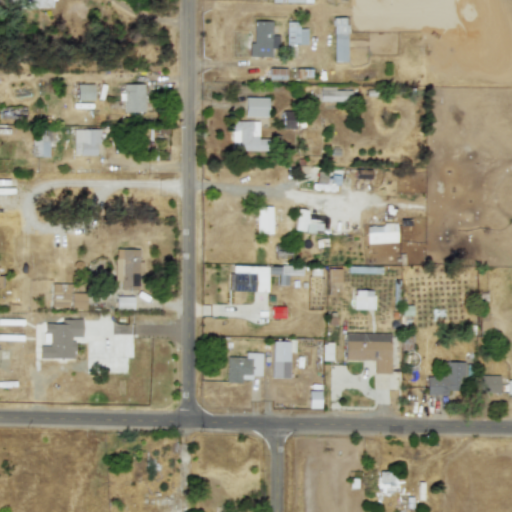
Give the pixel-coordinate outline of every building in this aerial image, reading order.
[(331,17),(332,62),(345,61),(345,17),(331,17)] [(271,21),(250,21),(250,56),(270,57),(270,48),(278,48),(278,35),(271,35),(271,21)] [(285,21),(285,44),(305,44),(305,28),(297,28),(297,21),(285,21)] [(285,79),(284,68),(268,69),(268,79),(285,79)] [(75,100),(92,100),(93,84),(76,84),(75,100)] [(143,84),(123,84),(123,112),(143,112),(143,84)] [(318,100),(349,101),(350,89),(319,88),(318,100)] [(266,98),(243,97),(243,117),(266,117),(266,98)] [(281,129),(292,129),(291,112),(280,112),(281,129)] [(257,121),(230,121),(230,150),(267,151),(268,139),(257,139),(257,121)] [(95,155),(95,144),(99,144),(99,129),(72,129),(72,155),(95,155)] [(48,156),(48,141),(53,141),(53,131),(31,130),(31,156),(48,156)] [(270,206),(255,206),(255,234),(270,234),(270,206)] [(302,231),(307,210),(297,209),(292,229),(302,231)] [(366,243),(395,242),(395,224),(366,225),(366,243)] [(138,249),(113,249),(114,289),(139,288),(138,249)] [(339,291),(339,268),(327,268),(327,291),(339,291)] [(229,272),(228,291),(257,292),(257,285),(253,284),(254,273),(229,272)] [(50,308),(84,308),(84,292),(69,291),(69,284),(51,283),(50,308)] [(352,309),(372,309),(373,290),(352,290),(352,309)] [(132,309),(133,297),(116,295),(115,308),(132,309)] [(486,320),(485,301),(478,302),(479,321),(486,320)] [(81,319),(59,319),(58,323),(43,323),(43,333),(48,333),(48,345),(38,345),(38,358),(73,359),(73,338),(80,338),(81,319)] [(343,360),(373,360),(373,373),(389,373),(389,333),(344,333),(343,360)] [(287,378),(288,341),(271,341),(270,377),(287,378)] [(225,357),(225,383),(240,383),(240,376),(260,376),(260,353),(244,353),(244,357),(225,357)] [(462,362),(443,361),(443,376),(425,376),(424,394),(461,395),(462,362)] [(498,376),(478,375),(478,393),(497,393),(498,376)] [(307,408),(318,408),(319,391),(307,391),(307,408)] [(395,472),(377,472),(376,491),(395,491),(395,472)]
